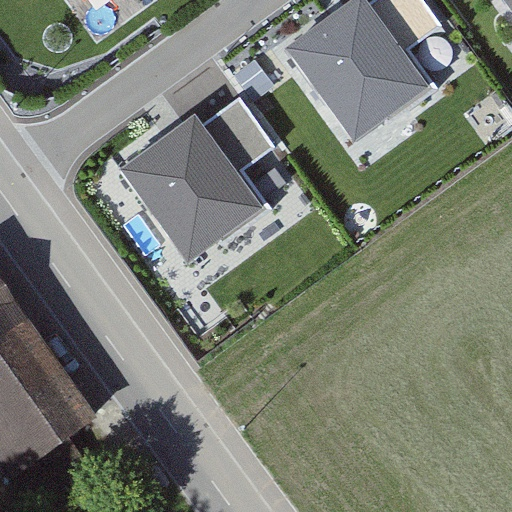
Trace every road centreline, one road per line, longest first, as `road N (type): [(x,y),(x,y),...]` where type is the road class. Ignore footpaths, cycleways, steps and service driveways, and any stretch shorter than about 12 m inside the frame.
road 1 (tertiary): [(235,511),(2,183)]
road 2 (residential): [(2,183),(255,0)]
